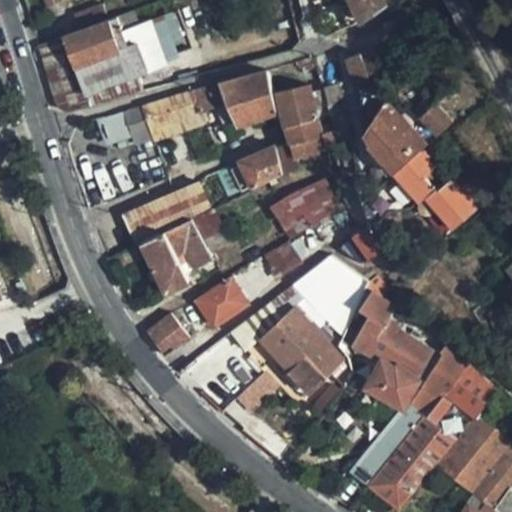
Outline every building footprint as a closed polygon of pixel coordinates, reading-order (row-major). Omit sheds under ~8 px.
[(350,28),(351,27),(359,23),(383,5),(380,0),(350,0),(352,4),(341,12),(350,28)] [(75,14),(80,30),(110,18),(104,3),(75,14)] [(80,30),(36,45),(55,105),(60,109),(65,111),(68,112),(144,91),(137,72),(154,66),(162,54),(150,19),(136,24),(131,10),(110,18),(80,30)] [(415,30),(409,15),(381,26),(386,41),(415,30)] [(385,73),(378,56),(365,62),(362,52),(347,58),(357,86),(385,73)] [(152,135),(154,140),(209,122),(204,109),(233,101),(240,122),(277,112),(273,96),(266,69),(142,104),(152,135)] [(323,75),(326,87),(343,82),(340,71),(323,75)] [(348,108),(343,82),(311,91),(309,85),(273,96),(277,112),(280,111),(285,128),(318,118),(348,108)] [(372,140),(403,117),(388,98),(366,128),(372,140)] [(456,119),(439,101),(422,114),(439,133),(456,119)] [(142,104),(101,116),(110,143),(130,136),(139,138),(152,135),(142,104)] [(423,148),(427,144),(410,124),(403,117),(372,140),(370,142),(395,170),(423,148)] [(322,132),(318,118),(285,128),(286,135),(289,144),(277,148),(283,177),(296,171),(293,165),(323,151),(333,172),(344,167),(333,128),(322,132)] [(239,163),(253,191),(283,177),(277,148),(277,145),(239,163)] [(418,200),(421,202),(436,188),(426,178),(438,167),(423,148),(395,170),(418,200)] [(151,179),(147,170),(133,175),(137,185),(151,179)] [(331,214),(338,211),(320,178),(272,207),(291,239),(312,226),(331,214)] [(123,216),(135,245),(143,242),(165,232),(191,220),(195,217),(210,210),(197,183),(123,216)] [(471,212),(447,184),(430,199),(453,227),(471,212)] [(511,203),(501,191),(488,202),(499,215),(511,203)] [(195,217),(210,257),(225,242),(210,210),(195,217)] [(339,231),(331,214),(312,226),(318,237),(327,234),(339,231)] [(210,257),(191,220),(165,232),(186,271),(210,257)] [(384,250),(366,226),(353,235),(370,260),(384,250)] [(143,242),(168,293),(190,280),(186,271),(165,232),(143,242)] [(276,273),(305,262),(296,239),(267,250),(276,273)] [(330,326),(362,278),(330,256),(244,320),(310,390),(341,361),(298,314),(311,303),(330,326)] [(248,303),(230,277),(197,298),(214,326),(248,303)] [(403,405),(432,350),(387,323),(397,305),(371,290),(361,308),(370,314),(351,343),(379,359),(366,384),(403,405)] [(166,315),(148,330),(163,352),(189,335),(174,311),(166,315)] [(498,390),(449,343),(444,351),(451,358),(442,370),(435,366),(411,402),(426,414),(457,440),(478,415),(498,390)] [(451,358),(444,351),(435,366),(442,370),(451,358)] [(426,414),(411,402),(360,467),(373,478),(393,451),(395,451),(426,414)] [(361,492),(381,511),(397,511),(438,463),(457,440),(426,414),(395,451),(393,451),(373,478),(361,492)] [(471,490),(510,440),(478,415),(457,440),(438,463),(471,490)] [(511,442),(510,440),(471,490),(484,500),(477,509),(466,502),(459,511),(511,511),(511,486),(511,485),(511,483),(511,442)] [(471,490),(463,500),(466,502),(477,509),(484,500),(471,490)] [(348,508),(354,511),(381,511),(361,492),(348,508)]
